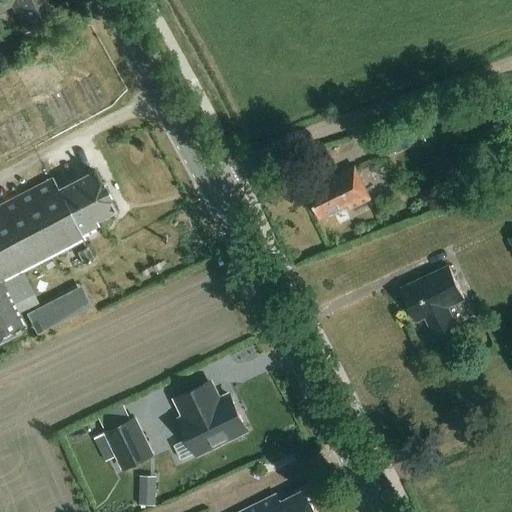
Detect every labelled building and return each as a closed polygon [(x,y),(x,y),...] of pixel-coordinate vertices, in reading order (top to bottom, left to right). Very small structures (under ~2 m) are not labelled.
[(25,33),(56,19),(46,0),(0,0),(0,11),(11,6),(25,33)] [(389,131),(397,152),(427,140),(418,119),(389,131)] [(350,209),(371,198),(354,166),(307,190),(321,217),(347,203),(350,209)] [(0,204),(0,339),(23,327),(1,283),(82,242),(77,234),(93,225),(90,220),(110,208),(90,170),(52,190),(47,181),(0,204)] [(88,245),(78,250),(86,264),(95,259),(88,245)] [(449,306),(467,298),(452,266),(403,289),(417,321),(428,316),(436,334),(457,324),(449,306)] [(40,294),(35,280),(19,285),(16,277),(12,279),(21,301),(40,294)] [(37,329),(84,304),(76,288),(29,313),(37,329)] [(174,445),(181,459),(195,452),(196,454),(246,429),(230,396),(218,402),(209,382),(176,398),(186,418),(180,421),(188,438),(174,445)] [(134,418),(95,437),(107,461),(117,456),(123,468),(152,454),(134,418)] [(141,484),(140,504),(156,505),(157,484),(141,484)] [(314,511),(303,489),(281,500),(279,495),(243,511),(314,511)]
